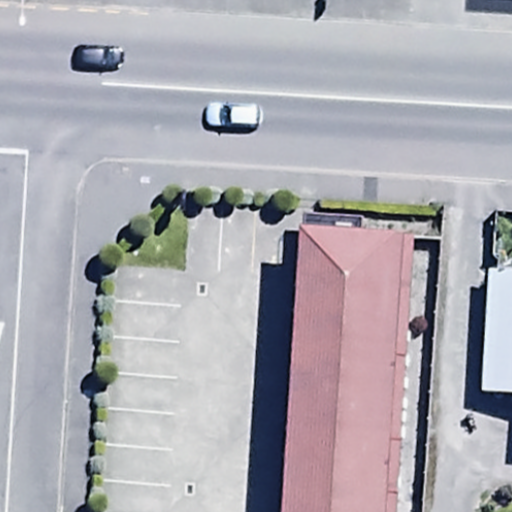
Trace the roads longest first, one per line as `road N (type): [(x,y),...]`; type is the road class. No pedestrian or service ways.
road 1 (secondary): [(511,110),(23,77)]
road 2 (residential): [(23,77),(0,511)]
